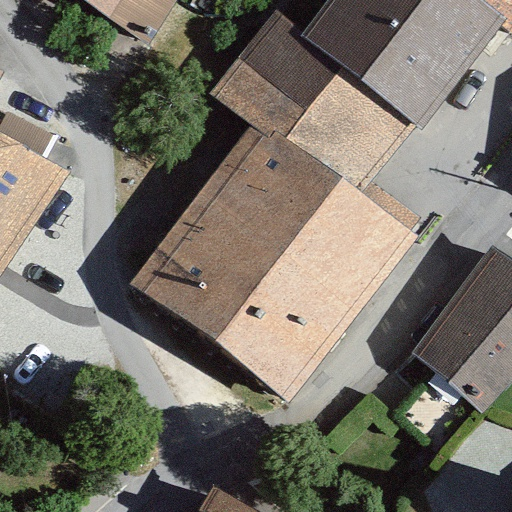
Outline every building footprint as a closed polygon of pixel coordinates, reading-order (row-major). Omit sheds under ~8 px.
[(55,0),(157,68),(198,0),(55,0)] [(480,0),(336,0),(305,41),(416,125),(502,16),(480,0)] [(511,0),(480,0),(502,16),(511,25),(511,0)] [(305,41),(278,22),(223,94),(260,124),(352,194),(416,125),(305,41)] [(352,194),(260,124),(149,276),(284,386),(404,233),(352,194)] [(0,259),(60,174),(0,141),(0,259)] [(511,410),(511,277),(505,272),(420,374),(493,434),(511,410)]
